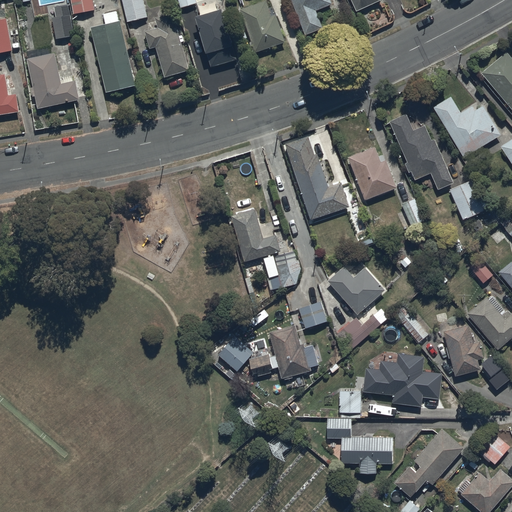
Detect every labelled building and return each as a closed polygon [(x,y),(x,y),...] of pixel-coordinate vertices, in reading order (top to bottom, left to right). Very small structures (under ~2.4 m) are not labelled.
[(93,0),(71,0),(74,13),(96,9),(93,0)] [(122,0),(128,20),(148,16),(144,0),(122,0)] [(263,0),(240,8),(255,51),(285,41),(276,13),(272,14),(267,0),(263,0)] [(292,0),(306,33),(324,27),(317,9),(333,3),(331,0),(292,0)] [(352,0),(357,10),(379,0),(352,0)] [(70,4),(55,6),(56,16),(52,17),(56,38),(75,35),(70,4)] [(212,67),(238,59),(223,8),(197,16),(212,67)] [(103,13),(105,23),(92,26),(107,90),(136,84),(121,19),(119,19),(117,10),(103,13)] [(174,11),(155,16),(158,27),(146,30),(151,47),(157,46),(166,75),(190,69),(174,11)] [(0,51),(14,49),(8,17),(0,18),(0,51)] [(511,56),(506,50),(481,72),(511,107),(511,56)] [(39,107),(52,105),(71,100),(80,99),(77,80),(74,80),(73,74),(64,76),(64,78),(61,78),(56,52),(29,57),(34,86),(33,86),(34,95),(37,95),(39,107)] [(0,73),(0,113),(20,111),(17,92),(10,94),(7,73),(0,73)] [(451,95),(433,106),(464,157),(502,134),(484,104),(476,109),(474,104),(461,111),(451,95)] [(390,119),(408,160),(406,161),(409,169),(411,168),(415,178),(431,172),(438,188),(454,182),(436,137),(432,138),(426,124),(414,129),(407,112),(390,119)] [(286,142),(312,218),(351,205),(342,180),(329,184),(318,151),(315,152),(309,134),(286,142)] [(511,138),(501,146),(511,161),(511,138)] [(376,145),(348,155),(365,198),(397,186),(386,158),(381,160),(376,145)] [(472,179),(450,189),(463,219),(485,210),(472,179)] [(256,208),(230,214),(243,261),(281,250),(277,233),(264,237),(256,208)] [(511,213),(511,212),(500,221),(511,235),(511,213)] [(297,248),(263,257),(271,290),(296,283),(302,267),(297,248)] [(483,282),(495,272),(479,253),(467,263),(483,282)] [(511,260),(499,272),(511,286),(511,260)] [(386,289),(365,266),(354,276),(345,265),(329,279),(358,312),(386,289)] [(511,337),(511,312),(508,308),(506,310),(492,295),(489,298),(487,296),(467,313),(499,349),(511,337)] [(321,300),(299,307),(306,327),(327,320),(321,300)] [(403,304),(394,312),(419,342),(429,334),(403,304)] [(388,316),(381,308),(362,324),(356,317),(336,334),(350,349),(381,323),(388,316)] [(271,359),(269,353),(268,347),(255,350),(250,358),(253,372),(258,371),(258,375),(271,372),(271,368),(273,367),(279,365),(282,377),(312,369),(311,367),(319,364),(314,343),(305,345),(304,342),(301,343),(296,324),(270,330),(277,358),(271,359)] [(456,374),(481,368),(478,359),(485,357),(480,340),(474,342),(469,324),(445,330),(456,374)] [(254,351),(234,334),(217,354),(238,371),(254,351)] [(397,361),(381,359),(380,368),(366,367),(363,390),(394,394),(393,402),(423,405),(424,396),(440,398),(443,372),(423,370),(425,355),(399,352),(397,361)] [(341,389),(340,411),(362,412),(362,389),(341,389)] [(352,417),(327,417),(327,437),(343,437),(343,462),(360,462),(360,472),(377,472),(377,462),(393,462),(393,436),(352,436),(352,417)] [(464,447),(442,427),(424,448),(419,444),(409,456),(420,466),(416,470),(409,465),(395,481),(413,496),(428,478),(434,483),(464,447)] [(495,463),(510,445),(498,435),(483,452),(495,463)] [(480,470),(470,481),(467,479),(458,488),(462,491),(461,492),(483,511),(488,511),(511,485),(511,477),(500,467),(490,479),(480,470)] [(417,511),(420,508),(410,500),(400,511),(402,511),(417,511)]
